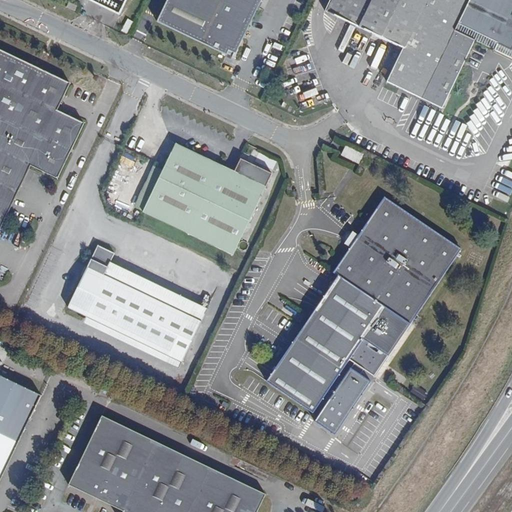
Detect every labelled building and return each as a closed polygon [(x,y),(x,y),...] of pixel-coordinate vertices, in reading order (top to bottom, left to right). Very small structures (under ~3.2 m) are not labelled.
[(88,0),(120,15),(126,0),(88,0)] [(166,0),(157,21),(227,54),(228,52),(233,55),(232,57),(234,58),(261,0),(166,0)] [(328,0),(324,9),(403,47),(387,81),(442,108),(475,39),(495,49),(498,43),(507,47),(511,45),(511,14),(507,0),(328,0)] [(75,11),(77,6),(69,2),(66,7),(75,11)] [(469,57),(481,62),(487,48),(476,42),(469,57)] [(69,82),(0,49),(0,227),(29,166),(57,179),(84,122),(56,109),(69,82)] [(363,155),(346,147),(342,155),(359,163),(363,155)] [(232,177),(173,149),(161,175),(142,212),(233,255),(272,174),(240,159),(232,177)] [(151,170),(133,208),(142,212),(161,175),(151,170)] [(376,376),(461,247),(384,196),(357,237),(352,244),(333,273),(337,275),(267,381),(313,412),(349,358),(376,376)] [(352,234),(348,241),(352,244),(357,237),(352,234)] [(87,267),(68,308),(87,317),(169,356),(188,315),(104,275),(107,269),(114,253),(97,245),(87,267)] [(188,315),(191,309),(107,269),(104,275),(188,315)] [(169,356),(87,317),(83,324),(166,363),(169,356)] [(336,435),(369,384),(349,371),(315,422),(336,435)] [(0,481),(41,395),(0,375),(0,481)] [(257,511),(266,495),(102,417),(68,486),(122,511),(257,511)]
